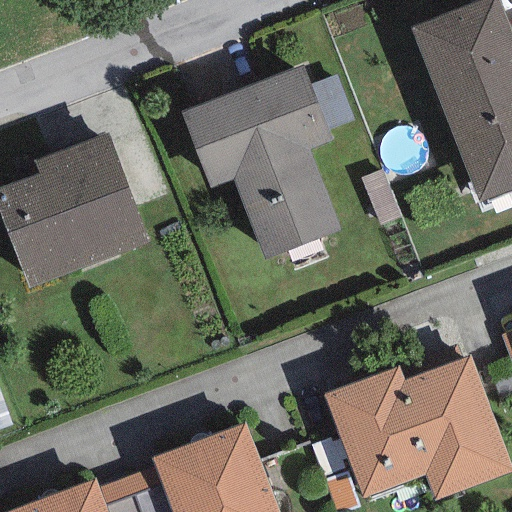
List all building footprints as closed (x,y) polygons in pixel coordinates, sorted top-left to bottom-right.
[(511,35),(498,0),(479,0),(408,28),(476,204),(511,189),(511,35)] [(302,65),(179,114),(209,189),(232,180),(264,261),(339,232),(307,150),(332,140),(302,65)] [(106,133),(33,161),(37,173),(0,187),(0,218),(27,289),(149,243),(106,133)] [(511,330),(501,335),(511,364),(511,330)] [(397,369),(324,396),(363,499),(424,476),(433,501),(511,471),(511,470),(469,357),(402,382),(397,369)] [(278,511),(245,424),(151,459),(154,467),(171,511),(278,511)] [(171,511),(154,467),(97,489),(106,511),(171,511)] [(95,481),(10,511),(106,511),(97,489),(95,481)]
